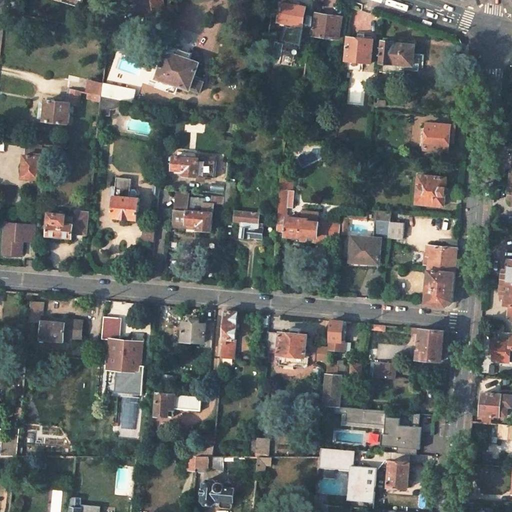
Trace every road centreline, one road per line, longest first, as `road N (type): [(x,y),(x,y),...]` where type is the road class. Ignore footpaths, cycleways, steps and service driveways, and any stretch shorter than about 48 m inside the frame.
road 1 (unclassified): [(466,322),(0,276)]
road 2 (tertiary): [(466,322),(491,28)]
road 3 (tertiary): [(448,511),(466,322)]
